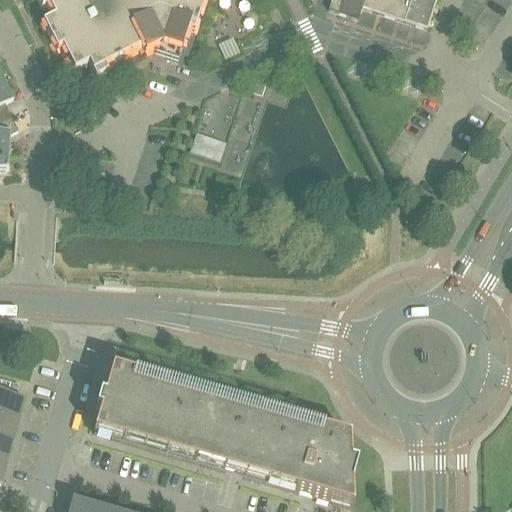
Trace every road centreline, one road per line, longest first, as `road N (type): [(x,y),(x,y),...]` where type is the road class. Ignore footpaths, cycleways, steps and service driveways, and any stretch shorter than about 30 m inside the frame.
road 1 (unclassified): [(372,351),(171,312),(90,307)]
road 2 (residential): [(37,194),(41,113),(0,28)]
road 3 (residential): [(47,464),(205,511)]
road 4 (residential): [(47,464),(90,307)]
road 5 (tertiary): [(511,184),(430,310)]
